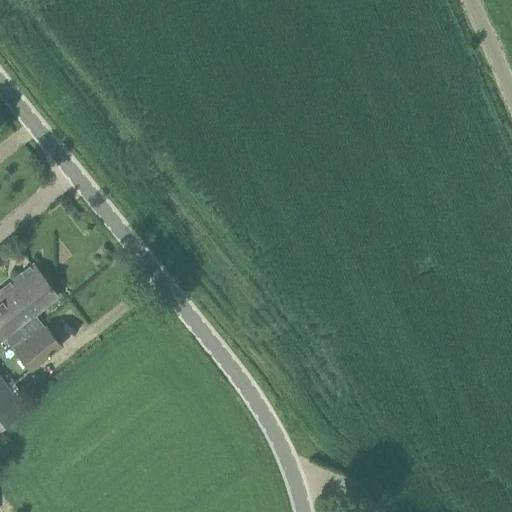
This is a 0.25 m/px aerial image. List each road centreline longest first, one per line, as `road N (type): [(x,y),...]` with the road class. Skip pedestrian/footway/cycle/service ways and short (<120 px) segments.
road 1 (tertiary): [(302,511),(276,439),(247,392),(0,85)]
road 2 (residential): [(511,114),(462,0)]
